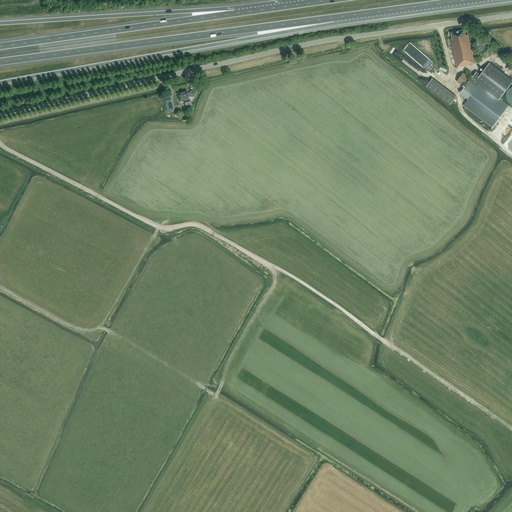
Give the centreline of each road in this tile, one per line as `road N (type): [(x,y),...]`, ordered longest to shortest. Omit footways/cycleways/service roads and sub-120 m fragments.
road 1 (unclassified): [(0,114),(306,44),(511,15)]
road 2 (track): [(389,345),(212,232),(158,227),(0,142)]
road 3 (motorway): [(0,82),(371,12)]
road 4 (motorway): [(0,61),(371,12)]
road 5 (motorway): [(254,10),(0,46)]
road 6 (motorway): [(254,10),(0,23)]
